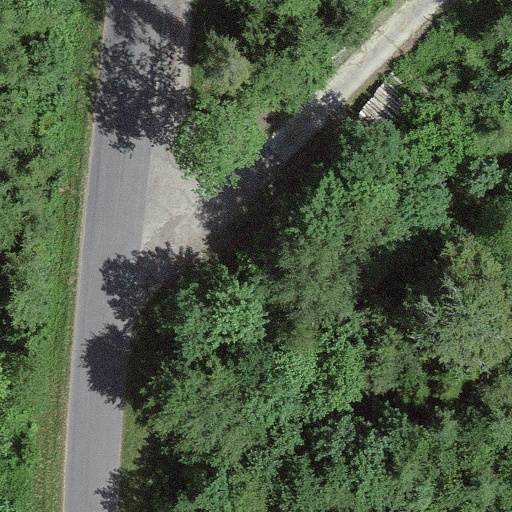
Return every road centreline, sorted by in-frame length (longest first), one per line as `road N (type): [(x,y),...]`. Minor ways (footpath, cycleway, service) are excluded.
road 1 (unclassified): [(141,0),(90,511)]
road 2 (track): [(108,282),(246,181),(431,0)]
